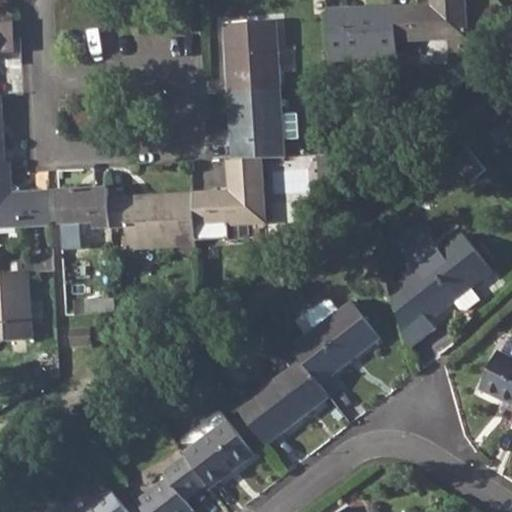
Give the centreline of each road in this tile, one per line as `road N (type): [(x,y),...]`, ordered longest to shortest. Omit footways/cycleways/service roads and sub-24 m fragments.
road 1 (residential): [(43,75),(47,156),(193,148),(189,68)]
road 2 (residential): [(509,511),(407,446),(354,451),(280,511)]
road 3 (residential): [(189,68),(43,75)]
